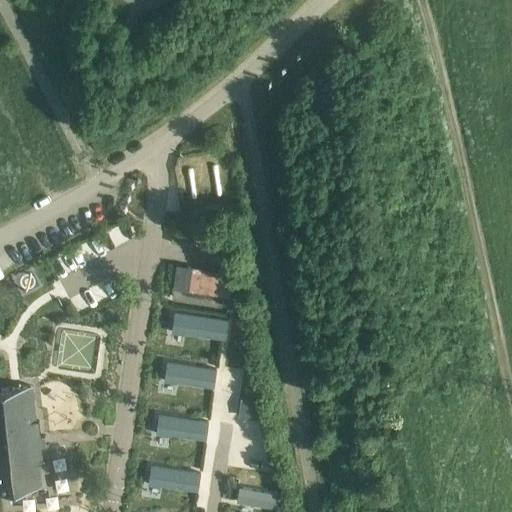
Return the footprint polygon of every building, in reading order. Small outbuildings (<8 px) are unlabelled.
[(234,271),(179,263),(175,286),(230,294),(234,271)] [(174,312),(171,332),(183,334),(183,333),(225,339),(228,320),(174,312)] [(167,361),(164,382),(175,383),(176,382),(213,387),(216,369),(167,361)] [(17,387),(0,388),(0,500),(7,499),(6,490),(41,487),(32,405),(30,386),(17,387)] [(159,414),(156,434),(162,435),(168,436),(168,434),(205,440),(208,422),(160,414),(159,414)] [(151,465),(148,485),(160,487),(160,485),(184,489),(197,491),(200,473),(180,470),(151,465)] [(239,487),(237,502),(275,509),(278,495),(239,487)]
